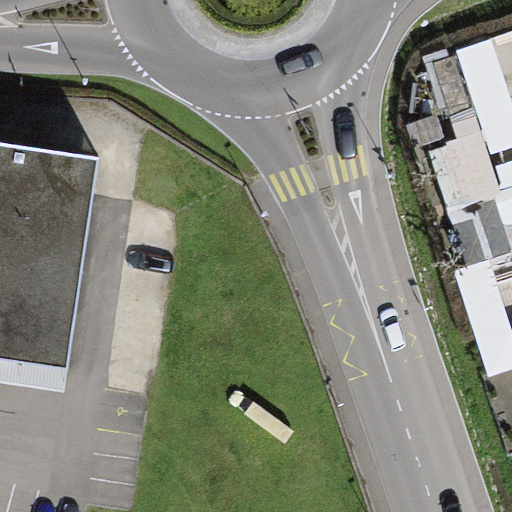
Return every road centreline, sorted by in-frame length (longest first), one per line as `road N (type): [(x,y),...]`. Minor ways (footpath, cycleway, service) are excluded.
road 1 (residential): [(288,84),(434,511)]
road 2 (primary): [(134,2),(150,37),(177,65),(211,83),(250,90),(288,84)]
road 3 (primary): [(0,19),(134,2)]
